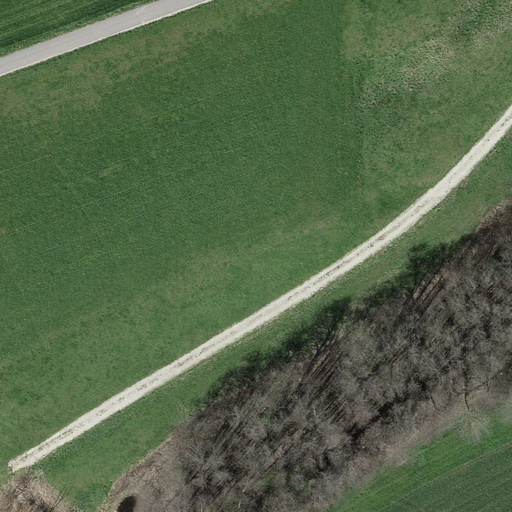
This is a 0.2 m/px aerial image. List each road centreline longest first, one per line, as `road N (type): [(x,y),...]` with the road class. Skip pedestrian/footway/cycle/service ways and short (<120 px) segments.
road 1 (track): [(0,480),(191,347),(511,83)]
road 2 (track): [(191,0),(0,68)]
